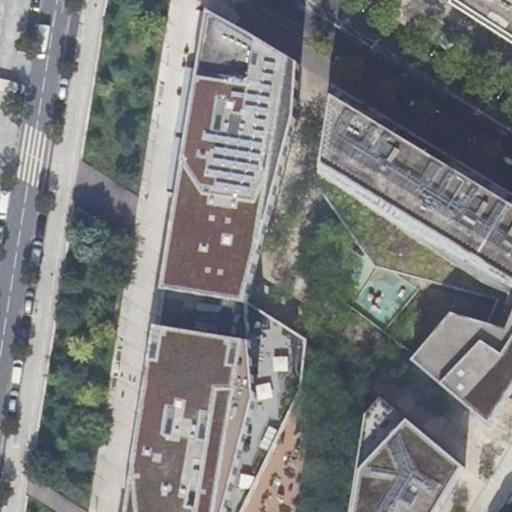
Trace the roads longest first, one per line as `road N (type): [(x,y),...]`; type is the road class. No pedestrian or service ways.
road 1 (residential): [(56,0),(0,342)]
road 2 (residential): [(301,0),(511,133)]
